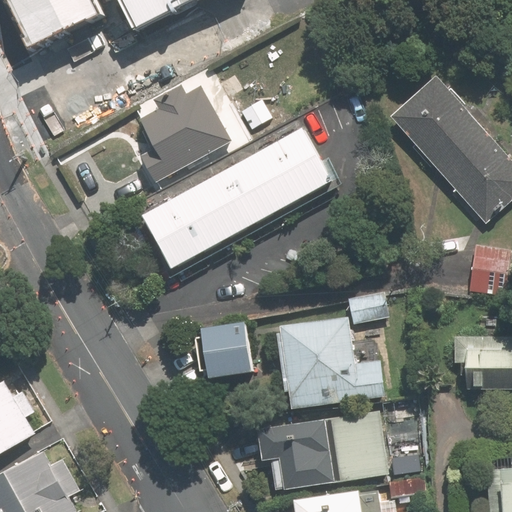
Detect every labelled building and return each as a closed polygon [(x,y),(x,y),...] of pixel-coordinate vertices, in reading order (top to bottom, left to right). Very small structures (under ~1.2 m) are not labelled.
[(11,0),(37,52),(107,18),(98,0),(11,0)] [(116,0),(139,44),(227,0),(116,0)] [(489,222),(511,201),(511,154),(438,73),(392,114),(489,222)] [(162,109),(145,118),(159,144),(144,152),(157,179),(159,182),(233,144),(231,140),(204,87),(191,94),(187,85),(157,100),(162,109)] [(142,221),(174,279),(335,190),(303,132),(142,221)] [(511,268),(511,250),(477,246),(470,294),(507,300),(511,268)] [(291,390),(294,408),(388,395),(382,357),(358,361),(352,317),(282,326),(283,332),(279,333),(287,391),(291,390)] [(205,328),(211,378),(255,372),(248,322),(205,328)] [(511,374),(511,334),(457,334),(457,361),(463,361),(463,374),(511,374)] [(0,458),(41,432),(10,380),(0,385),(0,458)] [(278,492),(357,481),(352,446),(366,444),(362,413),(262,427),(267,461),(273,460),(278,492)] [(47,451),(0,476),(0,511),(79,511),(80,511),(73,500),(85,492),(66,459),(56,465),(47,451)] [(511,511),(511,469),(488,471),(490,511),(511,511)] [(362,495),(361,491),(306,499),(308,511),(384,511),(382,492),(362,495)]
